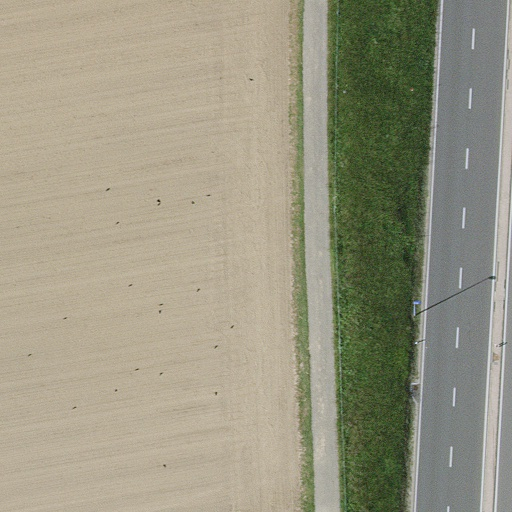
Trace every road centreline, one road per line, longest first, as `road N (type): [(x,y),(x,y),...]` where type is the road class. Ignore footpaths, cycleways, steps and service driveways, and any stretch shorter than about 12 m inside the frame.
road 1 (trunk): [(471,0),(445,511)]
road 2 (unclassified): [(317,0),(326,511)]
